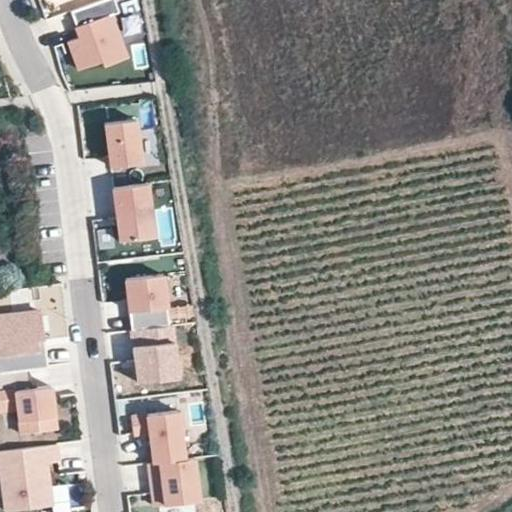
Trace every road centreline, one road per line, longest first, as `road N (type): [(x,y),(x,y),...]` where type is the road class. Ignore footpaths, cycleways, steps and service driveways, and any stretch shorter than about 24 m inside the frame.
road 1 (residential): [(110,511),(59,114),(7,0)]
road 2 (track): [(149,0),(235,511)]
